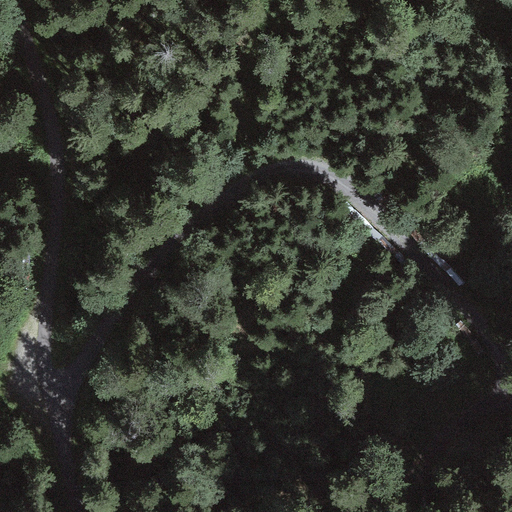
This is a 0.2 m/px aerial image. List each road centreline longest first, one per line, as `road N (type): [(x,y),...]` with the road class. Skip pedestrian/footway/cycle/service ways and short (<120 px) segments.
road 1 (track): [(55,408),(121,302),(238,188),(295,165),(330,171),(357,190),(458,293),(511,369)]
road 2 (track): [(15,0),(56,144),(47,366),(75,511)]
road 3 (track): [(270,0),(238,188)]
